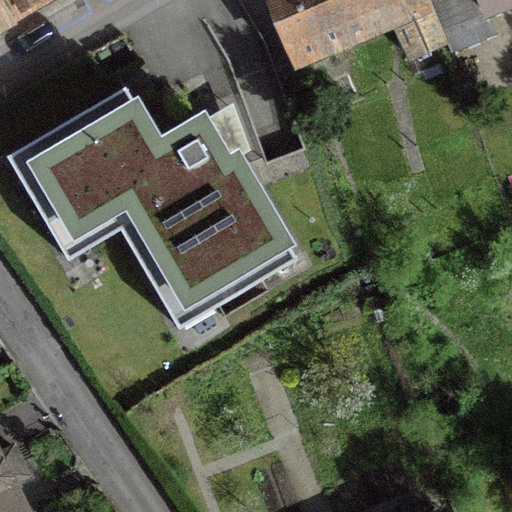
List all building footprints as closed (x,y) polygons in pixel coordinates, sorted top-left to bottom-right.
[(0,0),(0,24),(38,0),(0,0)] [(407,62),(443,47),(437,32),(426,0),(266,0),(292,66),(391,25),(407,62)] [(511,0),(426,0),(437,32),(511,0)] [(211,312),(294,263),(234,161),(225,166),(200,124),(157,149),(123,91),(5,161),(45,229),(80,209),(100,243),(118,233),(156,298),(191,278),(211,312)] [(0,511),(13,511),(2,488),(9,485),(0,466),(0,511)]
